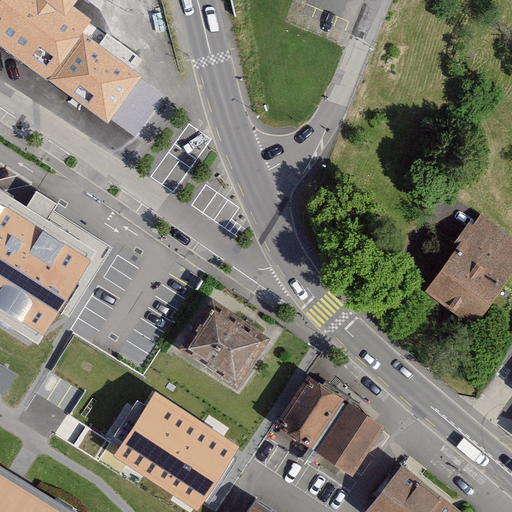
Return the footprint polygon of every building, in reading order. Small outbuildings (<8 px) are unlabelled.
[(92,33),(100,22),(67,0),(0,0),(0,37),(110,114),(136,77),(127,71),(134,60),(126,55),(132,47),(116,36),(110,45),(92,33)] [(67,0),(100,22),(115,0),(67,0)] [(0,320),(39,345),(57,311),(69,317),(90,282),(112,247),(53,210),(58,205),(37,191),(27,209),(0,192),(0,320)] [(511,278),(511,239),(479,215),(423,291),(452,313),(474,329),(511,278)] [(269,333),(207,292),(173,343),(235,384),(269,333)] [(383,421),(306,369),(273,417),(350,469),(383,421)] [(226,448),(149,401),(113,460),(191,507),(226,448)] [(459,511),(463,508),(407,461),(366,510),(368,511),(459,511)] [(78,511),(13,471),(0,463),(0,511),(78,511)] [(266,511),(247,502),(241,511),(266,511)]
